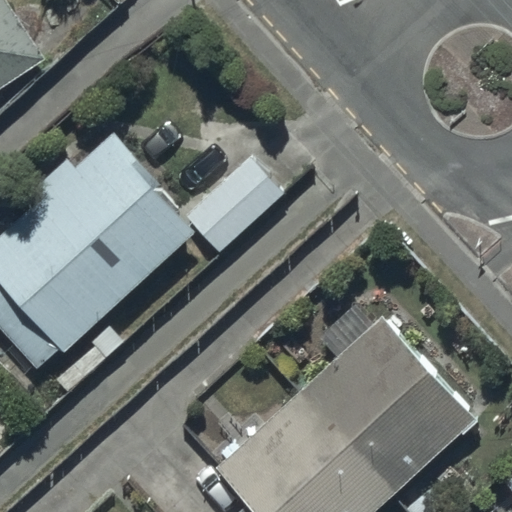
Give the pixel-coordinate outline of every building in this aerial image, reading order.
[(0,0),(0,90),(46,61),(6,0),(0,0)] [(161,189),(112,135),(74,170),(66,161),(34,190),(43,200),(0,238),(0,329),(36,369),(59,348),(64,354),(193,237),(155,194),(161,189)] [(284,194),(251,159),(186,219),(219,254),(284,194)] [(335,357),(214,470),(253,511),(371,511),(473,418),(380,318),(375,322),(356,301),(317,338),(335,357)] [(511,471),(501,482),(511,494),(511,471)]
